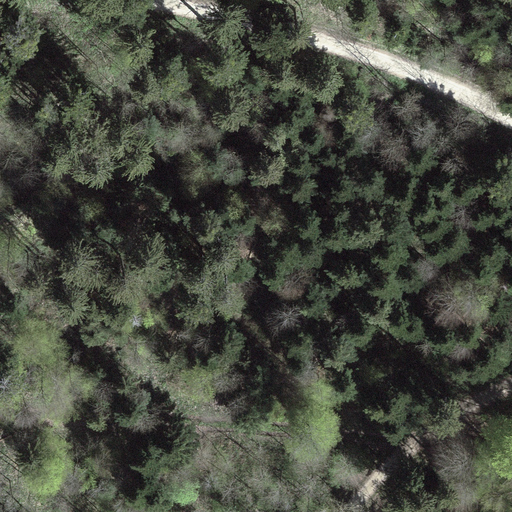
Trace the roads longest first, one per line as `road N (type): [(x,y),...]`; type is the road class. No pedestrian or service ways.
road 1 (unclassified): [(70,0),(409,75),(511,121)]
road 2 (track): [(355,511),(407,454),(511,390)]
